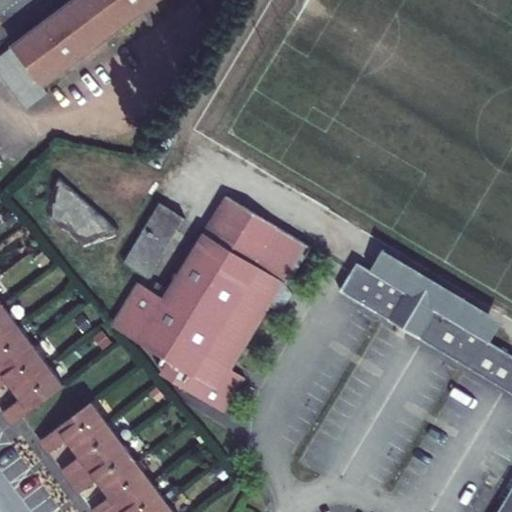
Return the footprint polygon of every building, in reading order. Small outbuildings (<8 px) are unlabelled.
[(42,86),(156,0),(73,0),(12,47),(42,86)] [(47,93),(42,86),(12,47),(0,55),(0,77),(25,110),(47,93)] [(89,245),(94,244),(117,234),(117,233),(120,231),(120,230),(120,229),(120,228),(61,178),(60,178),(59,178),(58,179),(56,181),(55,182),(49,206),(49,212),(49,217),(66,231),(68,233),(71,235),(73,237),(75,238),(77,240),(83,246),(89,245)] [(287,286),(310,247),(226,196),(168,290),(158,284),(153,292),(139,283),(113,327),(163,358),(162,360),(168,362),(161,375),(223,414),(245,378),(232,370),(270,307),(275,311),(282,310),(291,294),(287,286)] [(147,278),(183,219),(160,204),(122,264),(147,278)] [(88,268),(97,273),(108,256),(99,251),(88,268)] [(498,327),(381,255),(372,270),(444,314),(489,342),(498,327)] [(339,290),(511,394),(511,355),(489,342),(444,314),(372,270),(356,261),(350,272),(339,290)] [(0,300),(0,386),(8,381),(21,398),(2,413),(11,425),(64,385),(0,300)] [(174,511),(91,402),(39,440),(49,452),(66,439),(80,456),(61,470),(78,492),(96,478),(110,496),(92,510),(93,511),(174,511)] [(50,452),(60,466),(75,455),(66,441),(50,452)] [(511,511),(511,487),(497,511),(511,511)]
